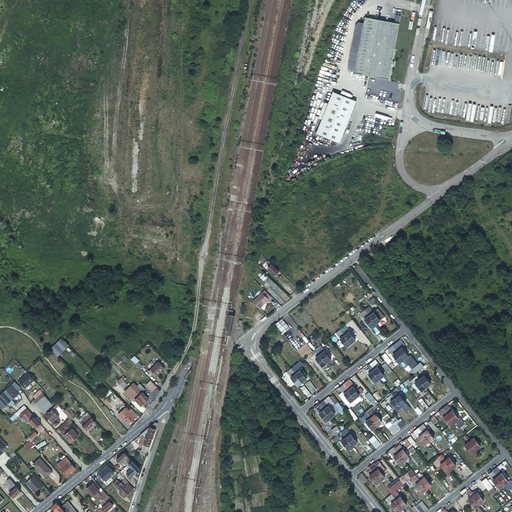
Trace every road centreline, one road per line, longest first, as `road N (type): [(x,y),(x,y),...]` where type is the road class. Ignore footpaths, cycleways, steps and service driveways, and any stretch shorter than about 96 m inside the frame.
road 1 (unknown): [(409,81),(503,87),(497,47),(445,0)]
road 2 (tertiary): [(351,258),(511,142)]
road 3 (unknown): [(414,118),(363,105),(343,74),(351,22),(384,0)]
road 4 (tertiary): [(36,511),(170,399)]
road 5 (unknown): [(173,393),(191,338),(207,227)]
road 6 (residential): [(299,412),(405,327)]
road 7 (residential): [(348,474),(455,391)]
road 8 (tertiary): [(249,340),(351,258)]
